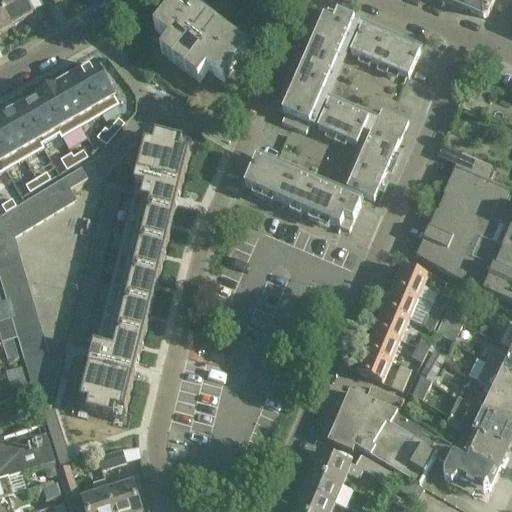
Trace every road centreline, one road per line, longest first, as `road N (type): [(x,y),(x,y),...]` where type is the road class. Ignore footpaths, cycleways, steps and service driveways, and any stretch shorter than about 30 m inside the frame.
road 1 (residential): [(264,511),(470,35)]
road 2 (residential): [(167,511),(157,432),(205,237),(245,147)]
road 3 (residential): [(153,104),(99,168),(54,337)]
